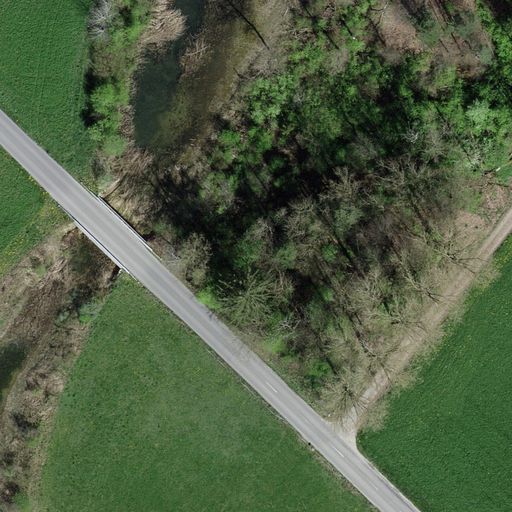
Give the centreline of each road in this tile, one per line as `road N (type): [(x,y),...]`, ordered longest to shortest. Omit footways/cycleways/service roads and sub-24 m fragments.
road 1 (tertiary): [(0,127),(392,511)]
road 2 (track): [(511,214),(326,449)]
